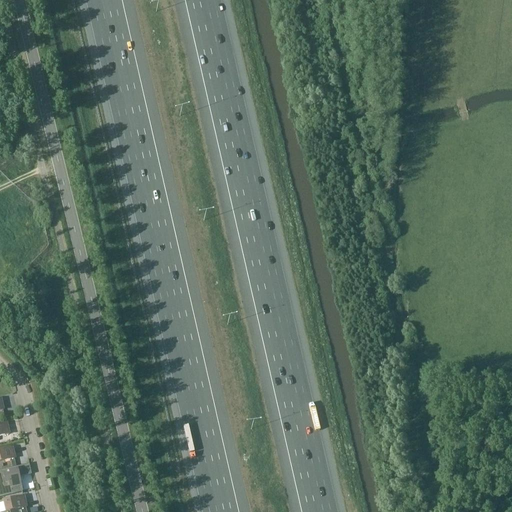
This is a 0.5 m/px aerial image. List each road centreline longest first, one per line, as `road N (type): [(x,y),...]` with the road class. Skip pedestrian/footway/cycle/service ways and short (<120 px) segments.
road 1 (tertiary): [(142,511),(19,0)]
road 2 (motorway): [(319,511),(202,0)]
road 3 (motorway): [(103,0),(220,511)]
road 4 (residential): [(51,511),(23,390),(0,363)]
